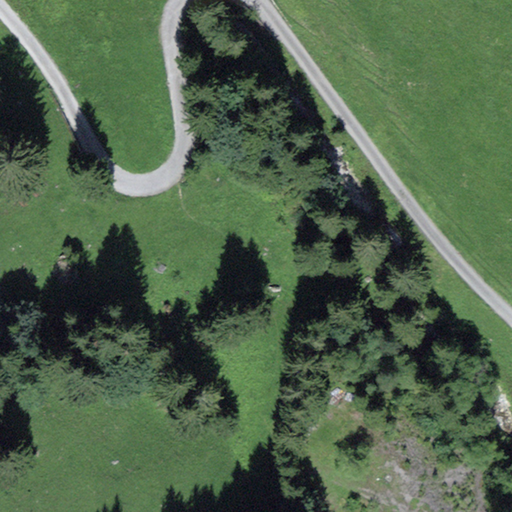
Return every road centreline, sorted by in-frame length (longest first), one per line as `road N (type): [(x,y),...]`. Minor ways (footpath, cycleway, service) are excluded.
road 1 (residential): [(0,6),(51,72),(103,167),(137,184),(165,176),(183,154),(175,38),(182,0)]
road 2 (residential): [(258,0),(411,207),(511,317)]
